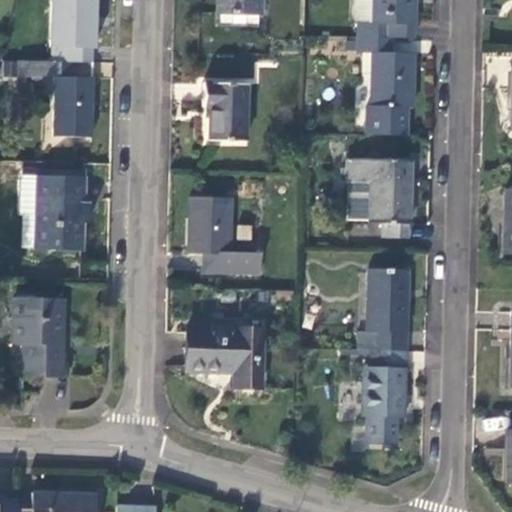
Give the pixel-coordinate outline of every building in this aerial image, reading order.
[(73,62),(93,63),(93,50),(95,50),(96,0),(51,0),(50,49),(53,50),(53,62),(73,62)] [(262,17),(262,0),(217,0),(217,15),(219,15),(220,26),(258,28),(259,16),(262,17)] [(359,20),(358,39),(392,40),(415,41),(415,0),(372,0),(372,19),(359,20)] [(366,106),(365,136),(367,136),(406,137),(407,109),(412,110),(414,56),(392,55),(392,40),(358,39),(358,54),(372,55),(370,106),(366,106)] [(73,62),(53,62),(16,61),(16,80),(52,82),(52,138),(92,139),(94,78),(72,77),(73,62)] [(247,142),(248,84),(204,82),(203,108),(210,109),(210,141),(247,142)] [(412,162),(349,158),(348,183),(349,183),(349,222),(381,225),(381,240),(408,241),(409,226),(411,226),(412,162)] [(86,177),(36,176),(35,175),(35,179),(21,179),(19,215),(34,216),(34,251),(84,252),(85,224),(100,225),(100,224),(100,202),(86,201),(86,177)] [(188,254),(202,255),(214,255),(215,276),(261,278),(262,254),(231,253),(232,200),(191,199),(188,254)] [(214,255),(202,255),(201,276),(215,276),(214,255)] [(370,351),(406,352),(408,271),(368,269),(366,333),(357,333),(357,351),(370,351)] [(64,302),(18,301),(17,346),(27,346),(26,377),(64,377),(64,302)] [(264,330),(187,327),(186,373),(233,375),(233,389),(263,390),(264,330)] [(405,420),(406,352),(370,351),(370,368),(363,368),(362,418),(405,420)] [(32,511),(17,510),(17,511),(96,511),(96,496),(32,494),(32,511)] [(17,511),(17,510),(18,499),(0,498),(0,511),(17,511)]
